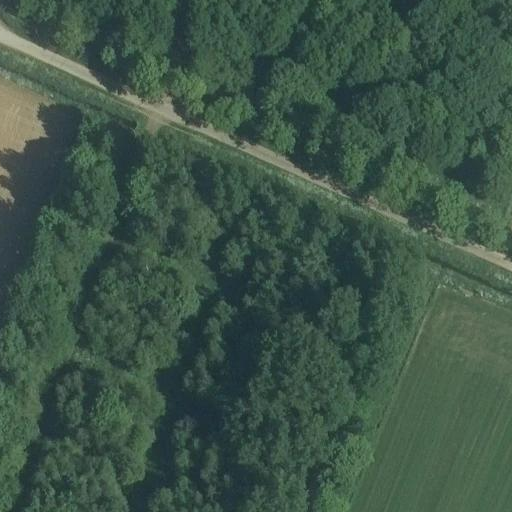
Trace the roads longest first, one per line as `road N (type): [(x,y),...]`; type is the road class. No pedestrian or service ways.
road 1 (unclassified): [(511,268),(0,33)]
road 2 (track): [(5,511),(158,107)]
